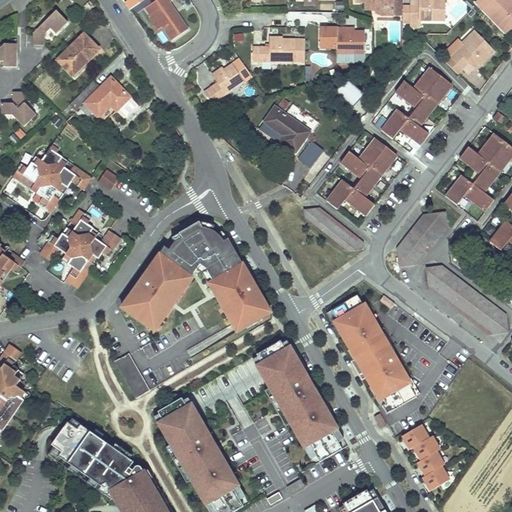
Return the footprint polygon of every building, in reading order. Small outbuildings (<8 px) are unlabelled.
[(141,2),(139,0),(129,0),(125,3),(126,4),(130,10),(141,2)] [(157,0),(145,8),(148,12),(150,16),(154,14),(162,27),(172,41),(188,30),(169,4),(172,1),(171,0),(157,0)] [(354,0),(355,3),(365,3),(375,2),(375,10),(375,13),(382,16),(402,16),(402,7),(402,0),(354,0)] [(420,21),(444,21),(445,1),(444,0),(419,0),(419,7),(402,7),(402,16),(402,21),(407,21),(420,21)] [(511,0),(502,0),(500,2),(498,0),(477,0),(475,2),(506,34),(511,28),(511,0)] [(51,29),(56,34),(68,23),(56,11),(33,34),(33,46),(45,46),(45,35),(51,29)] [(154,14),(150,16),(150,17),(159,30),(162,27),(154,14)] [(364,33),(355,32),(337,32),(337,28),(320,28),(320,49),(336,49),(336,54),(354,54),(363,54),(364,33)] [(235,42),(245,40),(244,32),(233,34),(235,42)] [(458,75),(463,69),(469,64),(476,71),(495,52),(475,32),(462,43),(464,46),(446,63),(458,75)] [(75,79),(88,66),(86,63),(99,50),(84,35),(57,61),(64,68),(75,79)] [(305,63),(305,40),(282,40),(282,38),(270,38),(269,48),(253,47),(253,62),(305,63)] [(0,61),(5,62),(5,67),(16,68),(17,45),(5,45),(0,49),(0,61)] [(212,75),(218,83),(204,93),(212,105),(252,77),(239,59),(223,71),(222,69),(212,75)] [(52,66),(59,73),(64,68),(57,61),(52,66)] [(430,68),(414,89),(425,98),(441,77),(430,68)] [(425,98),(436,106),(452,85),(441,77),(425,98)] [(93,113),(96,115),(99,118),(111,106),(124,119),(138,105),(111,79),(101,89),(94,82),(69,106),(77,113),(81,109),(86,105),(93,113)] [(396,93),(416,109),(425,98),(414,89),(404,82),(397,91),(396,93)] [(1,115),(13,115),(24,127),(36,115),(25,104),(25,92),(13,92),(13,103),(8,103),(2,103),(1,115)] [(409,119),(420,127),(436,106),(425,98),(416,109),(409,119)] [(81,109),(89,117),(93,113),(86,105),(81,109)] [(284,137),(282,139),(281,141),(295,153),(310,133),(276,108),(265,123),(284,137)] [(392,140),(400,130),(409,119),(397,110),(389,121),(381,131),(392,140)] [(493,119),(501,126),(506,119),(498,113),(493,119)] [(429,135),(420,127),(409,119),(400,130),(420,146),(423,142),(429,135)] [(82,133),(73,124),(70,127),(95,150),(97,148),(86,137),(85,138),(81,134),(82,133)] [(478,155),(489,163),(505,142),(494,134),(478,155)] [(370,168),(386,148),(375,139),(359,160),(370,168)] [(295,160),(307,171),(324,151),(312,140),(295,160)] [(489,163),(500,172),(511,156),(511,147),(505,142),(489,163)] [(55,143),(42,161),(38,167),(32,163),(28,169),(22,164),(13,177),(20,182),(24,176),(35,184),(41,188),(37,194),(43,198),(39,204),(46,208),(49,203),(55,207),(60,200),(54,196),(58,190),(62,185),(68,189),(72,183),(84,191),(92,179),(74,166),(70,172),(64,168),(58,164),(62,158),(57,154),(61,148),(55,143)] [(481,174),(489,163),(478,155),(468,147),(461,156),(460,158),(481,174)] [(370,168),(381,177),(397,156),(386,148),(370,168)] [(341,164),(361,179),(370,168),(359,160),(350,152),(342,162),(341,164)] [(36,157),(32,163),(38,167),(42,161),(36,157)] [(64,168),(69,162),(62,158),(58,164),(64,168)] [(500,172),(489,163),(481,174),(473,184),(484,192),(500,172)] [(365,198),(381,177),(370,168),(361,179),(354,189),(365,198)] [(120,179),(113,175),(107,171),(99,183),(111,191),(120,179)] [(35,184),(24,176),(20,182),(31,190),(35,184)] [(457,205),(465,195),(473,184),(468,180),(462,176),(446,197),(457,205)] [(337,210),(345,200),(354,189),(343,181),(326,202),(332,206),(337,210)] [(35,184),(31,190),(37,194),(41,188),(35,184)] [(494,200),(484,192),(473,184),(465,195),(486,211),(488,208),(494,200)] [(58,190),(64,195),(68,189),(62,185),(58,190)] [(375,205),(365,198),(354,189),(345,200),(366,216),(370,211),(375,205)] [(482,212),(466,199),(463,203),(479,216),(482,212)] [(311,216),(320,215),(320,208),(304,210),(304,217),(311,216)] [(65,281),(71,285),(78,290),(90,271),(84,267),(88,262),(92,256),(98,260),(103,254),(109,258),(121,239),(109,231),(101,243),(95,239),(90,235),(93,229),(88,225),(92,219),(79,210),(71,223),(76,227),(73,232),(68,238),(63,234),(59,240),(52,236),(40,254),(52,263),(60,251),(66,255),(72,259),(68,265),(73,269),(65,281)] [(434,220),(440,219),(440,212),(425,214),(425,221),(434,220)] [(440,212),(440,219),(441,228),(448,228),(447,220),(446,212),(440,212)] [(334,220),(327,221),(318,222),(319,228),(325,227),(335,226),(334,220)] [(501,250),(509,241),(511,236),(511,225),(506,221),(499,231),(491,242),(501,250)] [(132,313),(147,323),(145,326),(147,327),(155,333),(171,309),(170,308),(196,270),(199,265),(205,269),(223,299),(219,302),(237,332),(246,326),(245,324),(259,315),(261,318),(271,313),(252,281),(248,283),(242,273),(246,271),(228,239),(223,242),(221,239),(219,238),(218,236),(216,234),(213,232),(211,231),(209,230),(206,229),(204,229),(201,228),(198,223),(179,235),(181,239),(173,244),(168,251),(163,248),(158,256),(163,260),(158,267),(161,270),(155,278),(152,276),(147,284),(141,280),(121,310),(129,315),(130,316),(132,313)] [(179,235),(198,223),(196,223),(188,225),(185,226),(176,232),(174,234),(172,237),(170,239),(163,248),(168,251),(173,244),(181,239),(179,235)] [(203,224),(198,223),(201,228),(204,229),(206,229),(209,230),(211,231),(213,232),(216,234),(218,236),(219,238),(221,239),(223,242),(228,239),(225,236),(220,231),(211,225),(203,224)] [(341,226),(335,226),(325,227),(326,234),(333,233),(342,232),(341,226)] [(428,227),(429,233),(430,243),(437,242),(436,235),(435,226),(428,227)] [(429,233),(428,227),(419,228),(413,228),(414,235),(422,234),(429,233)] [(73,232),(67,228),(63,234),(68,238),(73,232)] [(95,239),(99,233),(93,229),(90,235),(95,239)] [(422,234),(423,241),(424,250),(430,249),(430,243),(429,233),(422,234)] [(423,241),(422,234),(414,235),(406,236),(407,242),(417,241),(423,241)] [(356,237),(349,238),(340,239),(341,245),(347,245),(357,244),(356,237)] [(417,241),(407,242),(402,243),(403,250),(405,249),(411,249),(418,248),(417,241)] [(364,243),(357,244),(347,245),(348,252),(356,251),(364,250),(364,243)] [(0,273),(1,272),(6,276),(11,270),(17,274),(23,265),(25,262),(12,253),(8,259),(3,255),(0,253),(0,246),(1,246),(0,245),(0,273)] [(418,248),(411,249),(413,265),(419,265),(418,257),(418,248)] [(405,249),(403,250),(399,250),(400,266),(407,266),(405,249)] [(66,255),(62,261),(68,265),(72,259),(66,255)] [(92,256),(88,262),(94,266),(98,260),(92,256)] [(152,276),(155,278),(161,270),(158,267),(163,260),(158,256),(141,280),(147,284),(152,276)] [(201,274),(219,302),(223,299),(205,269),(199,265),(196,270),(201,274)] [(434,273),(443,272),(442,265),(427,268),(428,274),(434,273)] [(246,271),(242,273),(248,283),(252,281),(246,271)] [(450,271),(443,272),(434,273),(435,279),(441,279),(451,277),(450,271)] [(434,273),(428,274),(430,290),(436,289),(435,279),(434,273)] [(442,285),(448,284),(458,283),(457,277),(451,277),(441,279),(442,285)] [(442,285),(441,279),(435,279),(436,289),(437,295),(444,294),(442,285)] [(449,291),(456,290),(465,289),(464,282),(458,283),(448,284),(449,291)] [(448,284),(442,285),(444,294),(444,301),(451,301),(449,291),(448,284)] [(457,297),(463,296),(472,295),(472,288),(465,289),(456,290),(457,297)] [(456,290),(449,291),(451,301),(451,307),(458,306),(457,297),(456,290)] [(371,319),(357,295),(331,310),(344,332),(340,334),(349,350),(353,348),(358,357),(350,361),(362,380),(366,378),(371,386),(374,384),(390,412),(416,397),(401,370),(403,369),(393,352),(391,353),(385,344),(388,343),(373,318),(371,319)] [(395,303),(384,295),(380,300),(391,308),(395,303)] [(463,296),(457,297),(458,306),(459,312),(465,312),(464,302),(463,296)] [(471,307),(478,307),(487,305),(487,299),(480,300),(470,301),(471,307)] [(470,301),(464,302),(465,312),(466,318),(472,317),(471,307),(470,301)] [(479,313),(485,313),(494,312),(493,305),(487,305),(478,307),(479,313)] [(478,307),(471,307),(472,317),(473,324),(480,323),(479,313),(478,307)] [(493,319),(499,318),(502,318),(501,311),(494,312),(485,313),(487,320),(493,319)] [(145,326),(147,323),(132,313),(130,316),(129,315),(128,317),(146,329),(147,327),(145,326)] [(485,313),(479,313),(480,323),(481,330),(488,329),(487,320),(485,313)] [(259,315),(245,324),(246,326),(261,318),(259,315)] [(502,318),(499,318),(501,333),(508,332),(506,317),(504,317),(502,318)] [(499,318),(493,319),(494,334),(501,333),(499,318)] [(291,349),(285,338),(281,340),(287,351),(291,349)] [(258,368),(301,441),(306,438),(320,462),(342,449),(328,425),(334,422),(323,403),(318,406),(303,380),(308,377),(291,349),(287,351),(281,340),(256,354),(262,365),(258,368)] [(9,345),(4,353),(13,358),(18,351),(9,345)] [(13,358),(4,353),(0,358),(0,367),(1,369),(0,370),(0,429),(3,432),(24,401),(18,397),(22,391),(26,385),(20,381),(17,379),(14,377),(18,371),(12,367),(22,354),(18,351),(13,358)] [(149,390),(128,354),(114,362),(135,398),(149,390)] [(262,365),(256,354),(252,357),(258,368),(262,365)] [(24,375),(18,371),(14,377),(17,379),(20,381),(24,375)] [(317,393),(308,377),(303,380),(318,406),(323,403),(317,393)] [(28,396),(22,391),(18,397),(24,401),(28,396)] [(193,405),(187,395),(182,398),(188,408),(193,405)] [(164,422),(159,425),(177,455),(181,452),(196,478),(192,481),(202,498),(207,495),(216,509),(217,511),(233,511),(243,506),(230,483),(235,479),(193,405),(188,408),(182,398),(158,412),(160,414),(164,422)] [(164,422),(160,414),(155,417),(159,425),(164,422)] [(380,414),(374,418),(382,429),(388,426),(380,414)] [(70,418),(68,423),(78,430),(81,426),(70,418)] [(348,446),(334,422),(328,425),(342,449),(348,446)] [(166,511),(143,470),(141,467),(138,466),(136,467),(134,469),(133,471),(129,468),(134,463),(81,426),(78,430),(68,423),(52,445),(61,452),(58,457),(104,489),(108,487),(118,504),(124,500),(130,511),(166,511)] [(421,425),(402,436),(410,449),(413,447),(421,460),(417,462),(425,476),(422,477),(430,490),(449,479),(442,466),(444,465),(436,451),(440,449),(432,436),(429,438),(421,425)] [(320,462),(306,438),(301,441),(314,465),(320,462)] [(61,452),(52,445),(49,450),(58,457),(61,452)] [(181,452),(177,455),(192,481),(196,478),(181,452)] [(249,503),(235,479),(230,483),(243,506),(249,503)] [(305,486),(301,479),(287,486),(291,493),(305,486)] [(378,497),(371,487),(367,489),(373,500),(378,497)] [(386,511),(378,497),(373,500),(367,489),(343,504),(347,511),(386,511)] [(271,505),(283,498),(279,492),(267,499),(271,505)] [(210,511),(216,509),(207,495),(202,498),(209,511),(210,511)] [(130,511),(124,500),(118,504),(122,511),(130,511)]
